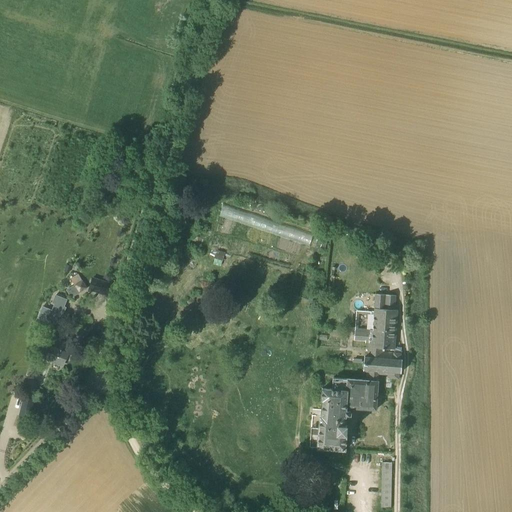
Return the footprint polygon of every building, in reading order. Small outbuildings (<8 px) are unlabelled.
[(324,250),(327,238),(317,235),(314,247),(324,250)] [(369,254),(371,242),(363,241),(362,253),(369,254)] [(199,256),(202,250),(188,244),(185,250),(199,256)] [(222,262),(225,252),(217,250),(214,259),(222,262)] [(92,279),(88,290),(111,297),(114,286),(92,279)] [(73,284),(66,289),(71,297),(79,292),(74,284),(73,284)] [(312,299),(321,299),(321,286),(312,286),(312,299)] [(366,371),(365,381),(368,381),(369,374),(378,375),(377,380),(378,380),(378,375),(387,375),(387,379),(398,380),(398,373),(400,373),(401,360),(399,360),(399,353),(383,352),(383,349),(393,349),(396,310),(394,310),(395,296),(374,294),(373,312),(369,312),(369,313),(356,311),(353,340),(364,341),(364,343),(368,343),(367,358),(362,357),(361,370),(366,371)] [(63,296),(56,310),(65,314),(71,300),(63,296)] [(44,331),(42,338),(44,339),(53,342),(49,354),(54,356),(51,363),(60,366),(64,365),(66,360),(68,361),(74,346),(66,343),(68,338),(66,337),(68,333),(66,330),(59,327),(64,314),(52,310),(44,331)] [(375,410),(377,380),(378,375),(369,374),(368,381),(365,381),(346,379),(332,378),(331,389),(321,389),(319,416),(311,416),(309,447),(317,448),(344,450),(346,426),(344,426),(344,416),(349,416),(349,412),(345,412),(345,408),(375,410)] [(382,463),(381,508),(390,508),(391,462),(382,462),(382,463)] [(308,507),(315,503),(311,496),(304,500),(308,507)]
